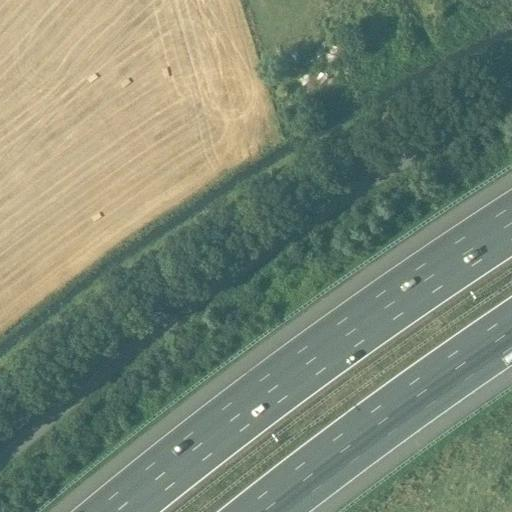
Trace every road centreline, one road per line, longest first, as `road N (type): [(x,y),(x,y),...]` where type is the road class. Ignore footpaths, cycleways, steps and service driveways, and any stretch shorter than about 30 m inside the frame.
road 1 (unclassified): [(511,95),(419,146),(214,286),(0,461)]
road 2 (motorway): [(511,229),(284,380),(116,511)]
road 3 (motorway): [(265,511),(511,331)]
